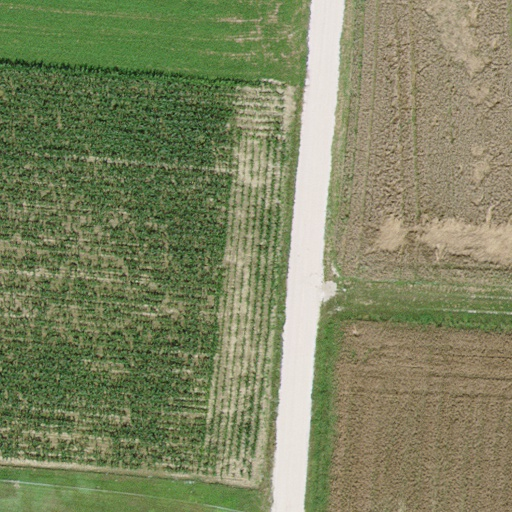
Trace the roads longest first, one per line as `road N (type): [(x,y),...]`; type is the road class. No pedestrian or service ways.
road 1 (track): [(288,511),(323,0)]
road 2 (track): [(306,290),(511,315)]
